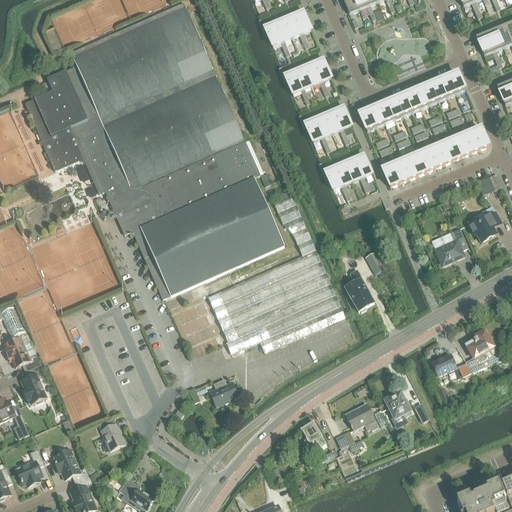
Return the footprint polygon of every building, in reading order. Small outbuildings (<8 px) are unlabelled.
[(359,13),(353,0),(342,0),(349,17),(359,13)] [(369,9),(364,0),(353,0),(359,13),(367,10),(370,17),(373,15),(370,8),(369,9)] [(378,5),(375,0),(364,0),(369,9),(370,8),(378,5)] [(387,1),(386,0),(375,0),(378,5),(385,2),(388,9),(392,7),(389,0),(387,1)] [(473,5),(470,0),(459,0),(463,10),(471,6),(474,14),(478,12),(475,5),(473,5)] [(260,178),(184,5),(157,17),(70,56),(76,69),(66,74),(47,82),(53,94),(25,106),(55,174),(84,162),(99,197),(105,194),(107,199),(106,200),(108,204),(109,204),(118,224),(122,222),(126,229),(129,227),(133,234),(132,234),(163,303),(171,299),(284,249),(254,181),(260,178)] [(311,33),(303,14),(301,14),(297,16),(298,17),(294,19),(294,18),(293,18),(301,37),(303,36),(311,33)] [(301,37),(293,18),(292,18),(288,20),(288,21),(285,23),(284,22),(292,41),(300,38),(302,45),(306,43),(303,36),(301,37)] [(292,41),(284,22),(283,22),(282,22),(278,24),(279,25),(275,27),(275,26),(274,26),(283,45),(285,44),(292,41)] [(283,45),(274,26),(273,26),(269,28),(269,29),(265,31),(266,32),(265,32),(273,49),(281,46),(284,53),(287,51),(285,44),(283,45)] [(511,45),(505,28),(495,32),(503,51),(511,48),(511,50),(511,45)] [(503,51),(495,32),(486,36),(494,55),(496,54),(503,51)] [(494,55),(486,36),(476,40),(484,59),(492,56),(495,63),(499,62),(496,54),(494,55)] [(331,81),(323,62),(322,62),(321,62),(317,64),(318,65),(314,67),(314,66),(313,66),(322,85),(324,84),(331,81)] [(322,85),(313,66),(312,66),(308,68),(308,69),(305,71),(305,70),(304,70),(312,89),(320,86),(323,93),(326,91),(324,84),(322,85)] [(499,71),(497,68),(489,71),(492,77),(500,73),(499,71)] [(312,89),(304,70),(303,70),(298,72),(299,73),(296,75),(295,73),(295,74),(303,93),(305,92),(312,89)] [(303,93),(295,74),(293,74),(289,76),(290,77),(286,79),(286,80),(293,97),(301,94),(304,101),(308,99),(305,92),(303,93)] [(465,92),(460,82),(458,76),(448,80),(456,98),(465,94),(464,92),(465,92)] [(456,98),(448,80),(439,83),(447,101),(456,98)] [(447,101),(439,83),(431,87),(438,105),(447,101)] [(511,97),(507,85),(497,89),(505,109),(511,105),(511,97)] [(438,105),(431,87),(422,91),(429,109),(438,105)] [(429,109),(422,91),(413,94),(420,112),(429,109)] [(420,112),(413,94),(404,98),(412,116),(420,112)] [(412,116),(404,98),(395,102),(403,120),(412,116)] [(403,120),(395,102),(386,106),(394,124),(403,120)] [(394,124),(386,106),(377,109),(385,127),(394,124)] [(385,127),(377,109),(369,113),(376,131),(385,127)] [(352,129),(343,110),(342,110),(337,112),(338,113),(335,115),(334,113),(334,114),(342,133),(344,132),(352,129)] [(376,131),(369,113),(359,117),(366,134),(367,133),(367,135),(376,131)] [(342,133),(334,114),(332,114),(328,116),(329,117),(325,119),(325,117),(324,118),(332,137),(340,134),(343,141),(347,139),(344,132),(342,133)] [(332,137),(324,118),(323,118),(319,120),(319,121),(316,122),(315,121),(315,122),(323,141),(325,140),(332,137)] [(323,141),(315,122),(313,122),(309,124),(310,125),(306,127),(306,128),(313,145),(321,142),(324,149),(328,147),(325,140),(323,141)] [(489,149),(481,131),(472,135),(479,153),(489,149)] [(479,153),(472,135),(463,139),(471,157),(479,153)] [(471,157),(463,139),(454,142),(462,161),(471,157)] [(462,161),(454,142),(445,146),(453,164),(462,161)] [(453,164),(445,146),(436,150),(444,168),(453,164)] [(444,168),(436,150),(427,153),(435,172),(444,168)] [(435,172),(427,153),(419,157),(426,176),(435,172)] [(372,177),(364,157),(362,158),(358,160),(358,161),(355,162),(354,161),(354,162),(362,181),(364,180),(372,177)] [(426,176),(419,157),(410,161),(417,179),(426,176)] [(417,179),(410,161),(401,165),(409,183),(417,179)] [(362,181),(354,162),(352,162),(348,164),(349,165),(345,166),(345,165),(344,166),(352,185),(360,182),(363,189),(367,187),(364,180),(362,181)] [(409,183),(401,165),(392,168),(400,187),(409,183)] [(352,185),(344,166),(343,166),(339,168),(339,169),(336,170),(335,169),(343,189),(345,188),(352,185)] [(400,187),(392,168),(383,172),(390,191),(400,187)] [(343,189),(335,169),(334,170),(329,172),(330,173),(326,175),(326,176),(333,193),(341,190),(344,197),(348,195),(345,188),(343,189)] [(265,189),(272,186),(268,176),(260,179),(265,189)] [(501,190),(496,178),(490,180),(495,193),(501,190)] [(303,259),(208,300),(226,340),(228,345),(233,357),(260,345),(265,357),(346,321),(341,310),(309,238),(304,225),(291,196),(273,204),(283,227),(293,236),(303,259)] [(492,230),(499,226),(502,224),(495,213),(497,213),(496,212),(495,213),(492,209),(484,214),(486,218),(480,221),(478,217),(466,224),(468,228),(474,224),(480,234),(476,236),(482,245),(496,237),(492,230)] [(469,251),(460,231),(451,236),(454,244),(435,253),(442,269),(465,259),(462,254),(469,251)] [(384,273),(375,255),(366,260),(376,278),(384,273)] [(370,295),(357,273),(351,277),(360,293),(350,299),(358,314),(360,313),(361,315),(367,312),(366,310),(374,305),(369,296),(370,295)] [(1,315),(0,314),(0,322),(3,321),(2,321),(3,320),(13,345),(6,348),(7,350),(4,351),(6,354),(5,356),(5,358),(6,360),(9,361),(10,364),(12,363),(16,371),(23,368),(26,375),(40,368),(36,358),(15,308),(1,315)] [(498,358),(484,335),(472,342),(471,341),(466,344),(467,345),(465,346),(474,361),(466,366),(472,376),(501,364),(498,358)] [(456,371),(450,357),(432,365),(438,379),(456,371)] [(28,381),(22,384),(25,392),(23,393),(28,406),(31,405),(32,407),(47,401),(38,380),(45,377),(40,368),(26,375),(28,381)] [(238,400),(232,386),(225,388),(223,383),(214,387),(216,392),(210,395),(216,410),(238,400)] [(200,404),(195,391),(189,393),(195,406),(200,404)] [(445,393),(439,396),(443,406),(450,403),(445,393)] [(387,403),(385,403),(393,419),(391,420),(397,432),(409,426),(405,420),(411,417),(407,409),(408,409),(404,400),(403,401),(400,396),(392,400),(392,399),(386,401),(387,403)] [(19,410),(13,413),(9,403),(5,405),(4,401),(1,403),(0,402),(0,425),(14,419),(24,442),(32,438),(19,410)] [(379,430),(367,407),(345,418),(351,429),(351,431),(352,431),(354,434),(365,428),(367,433),(371,432),(372,433),(379,430)] [(429,422),(422,408),(415,411),(423,426),(429,422)] [(184,417),(178,413),(175,417),(181,421),(184,417)] [(114,421),(99,428),(101,434),(110,454),(125,447),(120,435),(119,436),(115,429),(117,428),(116,427),(114,421)] [(322,440),(323,439),(314,425),(301,433),(306,441),(305,444),(308,448),(311,448),(315,454),(326,447),(322,440)] [(355,445),(349,434),(344,437),(349,448),(355,445)] [(355,445),(349,448),(351,454),(353,453),(363,448),(360,443),(355,445)] [(43,479),(39,470),(45,467),(38,452),(30,455),(34,465),(16,473),(18,477),(17,479),(19,483),(21,484),(23,488),(26,487),(28,490),(41,484),(39,481),(43,479)] [(79,473),(70,453),(55,460),(56,462),(54,463),(55,466),(54,468),(56,472),(58,472),(59,476),(62,475),(65,483),(72,480),(75,486),(90,480),(86,470),(79,473)] [(7,488),(13,485),(6,470),(0,472),(0,474),(0,475),(0,474),(0,503),(0,504),(4,502),(5,500),(11,497),(7,488)] [(277,471),(270,474),(274,483),(281,480),(277,471)] [(103,483),(99,473),(91,477),(95,487),(103,483)] [(96,511),(88,492),(94,489),(90,480),(75,486),(78,493),(71,496),(75,504),(72,505),(75,511),(96,511)] [(511,505),(511,480),(503,484),(502,483),(501,484),(511,506),(511,505)] [(154,502),(139,493),(141,490),(128,481),(119,494),(125,497),(122,502),(137,511),(140,511),(142,510),(144,511),(148,511),(149,511),(150,510),(151,509),(151,507),(154,502)] [(493,511),(492,510),(503,505),(505,510),(508,509),(499,486),(486,491),(487,493),(473,499),(474,500),(471,502),(469,498),(457,503),(460,511),(493,511)]
